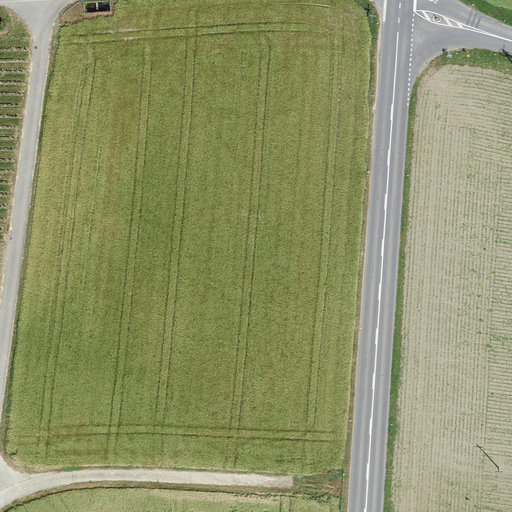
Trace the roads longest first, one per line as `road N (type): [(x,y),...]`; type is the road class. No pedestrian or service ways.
road 1 (secondary): [(398,9),(367,511)]
road 2 (track): [(46,0),(0,367)]
road 3 (track): [(0,500),(79,476),(289,482)]
